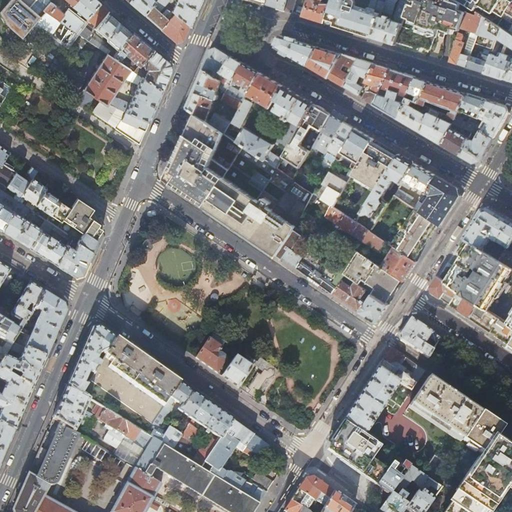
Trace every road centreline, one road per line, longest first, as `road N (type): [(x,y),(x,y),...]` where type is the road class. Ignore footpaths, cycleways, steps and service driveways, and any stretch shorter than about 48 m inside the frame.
road 1 (residential): [(511,95),(282,23),(263,33),(267,58),(481,185)]
road 2 (residential): [(379,343),(142,180)]
road 3 (residential): [(87,300),(307,454)]
road 4 (residential): [(0,495),(87,300)]
road 5 (residential): [(150,157),(0,56)]
road 6 (residential): [(383,335),(511,421)]
road 7 (residential): [(125,220),(0,134)]
road 8 (residential): [(379,343),(307,454)]
road 9 (residential): [(481,185),(409,296)]
road 10 (residential): [(511,366),(409,296)]
